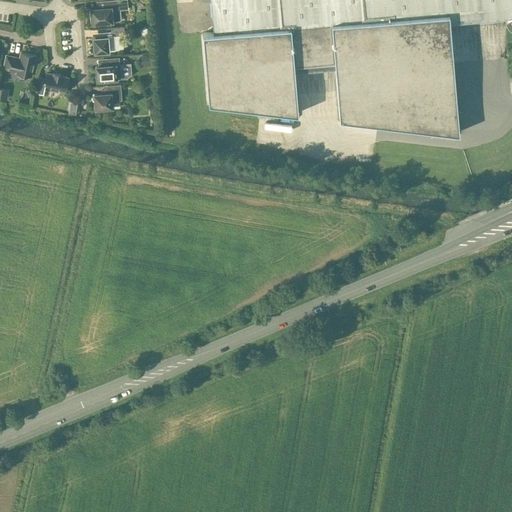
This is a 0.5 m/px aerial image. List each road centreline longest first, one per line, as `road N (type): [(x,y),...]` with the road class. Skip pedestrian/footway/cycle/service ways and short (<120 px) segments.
road 1 (primary): [(0,446),(236,339)]
road 2 (primary): [(236,339),(0,431)]
road 3 (primary): [(414,264),(236,339)]
